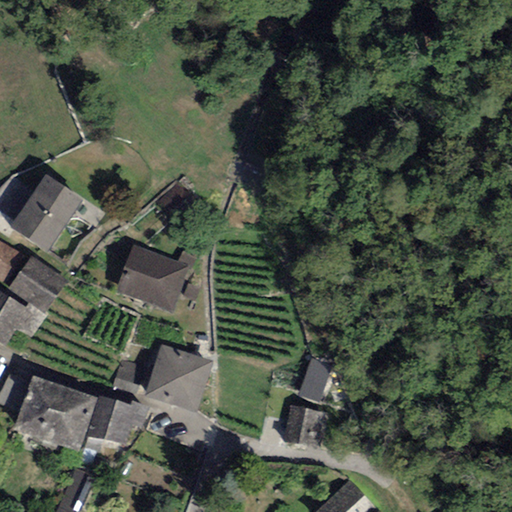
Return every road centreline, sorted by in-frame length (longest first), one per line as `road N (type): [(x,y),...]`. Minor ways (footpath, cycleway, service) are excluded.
road 1 (track): [(242,175),(256,184),(329,332),(371,431),(371,468)]
road 2 (residential): [(222,443),(138,398),(0,352)]
road 3 (residential): [(222,443),(371,468)]
road 4 (track): [(270,215),(301,78)]
